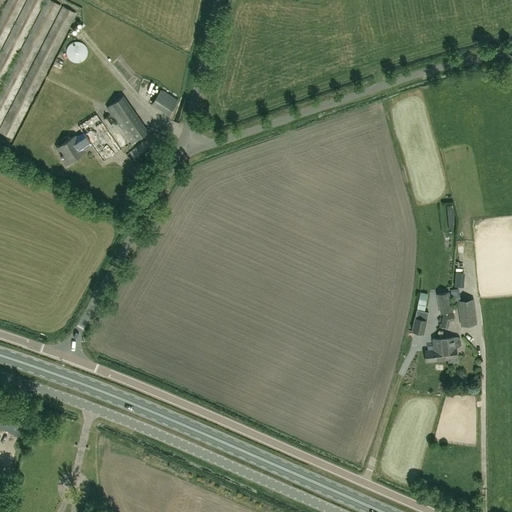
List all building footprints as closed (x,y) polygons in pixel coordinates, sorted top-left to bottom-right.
[(0,124),(61,5),(51,0),(45,0),(0,89),(0,124)] [(0,86),(44,0),(26,0),(0,51),(0,86)] [(0,49),(25,0),(7,0),(0,14),(0,49)] [(76,13),(62,6),(0,126),(0,132),(12,138),(76,13)] [(68,55),(86,61),(91,44),(73,38),(68,55)] [(161,90),(153,104),(169,115),(178,101),(161,90)] [(132,143),(148,132),(123,96),(107,108),(132,143)] [(109,115),(104,119),(108,126),(113,122),(109,115)] [(80,149),(90,142),(84,135),(74,141),(72,137),(60,146),(61,147),(57,149),(61,155),(60,155),(61,157),(62,157),(66,162),(69,160),(70,162),(83,153),(80,149)] [(459,288),(450,289),(451,298),(452,298),(452,301),(455,301),(455,298),(460,297),(459,288)] [(420,292),(416,310),(424,311),(427,294),(420,292)] [(448,292),(437,294),(440,314),(452,312),(448,292)] [(476,324),(473,302),(458,304),(461,325),(476,324)] [(427,320),(415,317),(414,317),(411,332),(424,334),(427,320)] [(454,337),(432,340),(433,344),(441,344),(442,347),(441,347),(441,351),(446,350),(447,359),(457,358),(456,348),(458,347),(460,346),(461,343),(460,339),(459,338),(456,337),(454,337)] [(441,344),(433,344),(433,350),(424,351),(425,362),(447,359),(446,350),(441,351),(441,347),(442,347),(441,344)] [(0,427),(18,436),(27,417),(0,403),(0,427)] [(70,441),(69,452),(103,453),(103,442),(70,441)]
